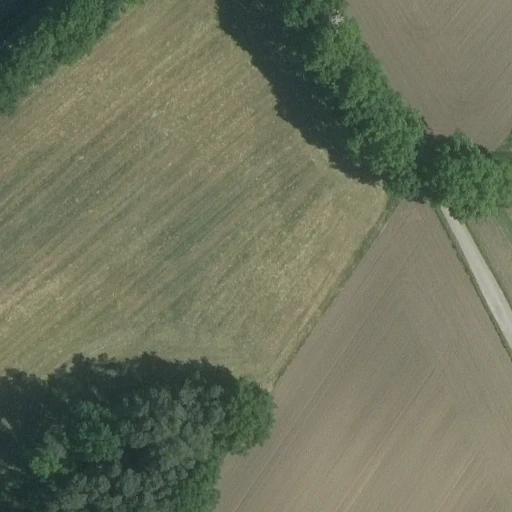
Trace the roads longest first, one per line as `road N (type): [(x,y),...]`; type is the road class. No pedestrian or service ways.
road 1 (track): [(326,0),(511,339)]
road 2 (track): [(429,189),(511,99)]
